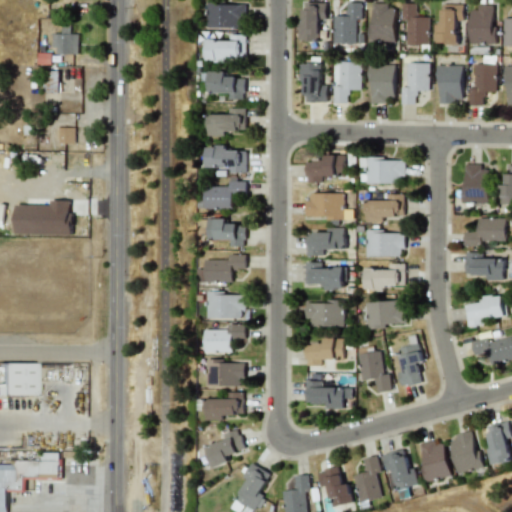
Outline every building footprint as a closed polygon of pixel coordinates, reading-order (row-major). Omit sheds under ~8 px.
[(361,19),(362,2),(346,1),(346,15),(333,15),(333,48),(346,49),(346,43),(356,43),(357,19),(361,19)] [(207,26),(245,27),(245,3),(207,2),(207,26)] [(326,2),(304,2),(304,21),(298,21),(298,41),(319,41),(320,18),(326,19),(326,2)] [(395,41),(396,4),(371,3),(370,40),(395,41)] [(429,44),(429,16),(416,16),(417,3),(402,3),(401,20),(406,20),(406,44),(429,44)] [(438,42),(458,43),(458,20),(463,20),(464,4),(439,4),(438,42)] [(470,6),(469,44),(496,44),(497,27),(493,27),(493,6),(470,6)] [(511,17),(504,17),(503,45),(511,45),(511,17)] [(78,34),(70,33),(70,26),(62,26),(62,33),(54,33),(53,53),(78,54),(78,34)] [(207,39),(207,59),(245,60),(246,34),(230,34),(229,39),(207,39)] [(361,89),(361,61),(339,61),(339,85),(334,85),(333,102),(348,102),(349,89),(361,89)] [(321,84),(321,63),(300,62),(299,80),(305,80),(304,101),(327,101),(327,84),(321,84)] [(407,86),(401,86),(401,103),(416,103),(416,90),(429,90),(429,62),(406,63),(407,86)] [(484,105),(484,91),(497,91),(498,63),(475,62),(475,87),(469,87),(469,104),(484,105)] [(395,64),(368,64),(368,80),(372,81),(372,102),(394,102),(395,64)] [(463,65),(439,64),(438,102),(462,102),(463,65)] [(206,91),(229,92),(229,98),(244,99),(245,77),(225,77),(226,71),(207,71),(206,91)] [(228,114),(207,113),(207,135),(225,135),(225,130),(245,130),(246,108),(228,107),(228,114)] [(75,127),(57,127),(57,143),(75,143),(75,127)] [(207,145),(206,167),(229,167),(229,172),(246,172),(246,150),(226,150),(227,145),(207,145)] [(322,175),(344,175),(344,154),(324,154),(324,160),(306,160),(306,182),(322,182),(322,175)] [(366,183),(404,182),(403,159),(385,160),(385,156),(360,156),(360,166),(366,166),(366,183)] [(463,201),(487,202),(488,165),(464,165),(463,201)] [(500,184),(500,203),(511,203),(511,196),(511,165),(505,165),(506,184),(500,184)] [(229,185),(204,185),(205,208),(238,207),(238,194),(246,194),(246,180),(237,180),(237,175),(229,176),(229,185)] [(306,217),(344,218),(344,193),(307,192),(306,217)] [(404,216),(404,193),(387,193),(387,199),(365,200),(365,221),(384,221),(384,216),(404,216)] [(71,235),(72,200),(51,200),(51,205),(16,205),(15,234),(71,235)] [(505,217),(478,217),(478,231),(464,231),(464,245),(480,245),(480,240),(506,240),(505,217)] [(230,239),(230,245),(246,245),(245,224),(227,224),(227,218),(207,218),(208,239),(230,239)] [(324,248),(344,248),(345,227),(327,227),(327,232),(306,232),(306,254),(324,255),(324,248)] [(367,230),(366,255),(403,256),(404,231),(367,230)] [(483,258),(483,252),(466,252),(465,274),(486,274),(486,280),(504,280),(504,258),(483,258)] [(229,259),(205,259),(205,269),(197,268),(197,280),(232,281),(233,269),(246,269),(246,254),(229,254),(229,259)] [(305,284),(324,284),(324,288),(345,288),(345,267),(322,267),(322,262),(305,262),(305,284)] [(405,288),(405,263),(388,262),(388,268),(367,268),(366,287),(405,288)] [(207,318),(241,318),(241,310),(245,310),(245,294),(225,294),(225,291),(207,290),(207,318)] [(506,315),(504,294),(483,296),(483,302),(465,304),(467,325),(484,324),(484,318),(506,315)] [(345,301),(307,300),(307,325),(344,326),(345,301)] [(367,328),(385,327),(385,323),(401,323),(401,300),(367,301),(367,328)] [(205,329),(204,351),(232,352),(232,337),(246,337),(246,324),(229,323),(228,329),(205,329)] [(488,336),(471,341),(475,355),(487,351),(491,364),(511,358),(511,335),(489,342),(488,336)] [(344,338),(324,337),(324,343),(305,343),(305,365),(321,365),(321,359),(344,359),(344,338)] [(398,347),(402,370),(398,370),(401,386),(422,382),(420,368),(423,368),(419,343),(398,347)] [(375,378),(376,392),(392,390),(389,372),(384,373),(381,350),(358,353),(361,380),(375,378)] [(245,362),(223,362),(223,359),(207,359),(206,385),(245,385),(245,362)] [(34,363),(0,363),(0,376),(0,394),(33,396),(34,363)] [(322,387),(322,380),(305,380),(306,403),(326,403),(326,408),(344,408),(344,398),(352,398),(351,386),(322,387)] [(228,398),(205,398),(205,419),(223,419),(224,414),(244,414),(244,392),(228,391),(228,398)] [(492,447),(488,448),(491,465),(511,460),(511,455),(508,439),(511,438),(508,421),(487,426),(492,447)] [(223,434),(225,439),(205,446),(212,467),(232,460),(230,454),(245,449),(239,429),(223,434)] [(483,467),(474,431),(450,437),(459,473),(483,467)] [(422,465),(427,482),(453,474),(443,438),(420,445),(426,464),(422,465)] [(388,471),(394,470),(398,489),(420,484),(416,467),(411,468),(406,449),(384,454),(388,471)] [(0,511),(7,511),(8,489),(26,489),(26,481),(60,481),(60,452),(40,452),(40,460),(7,460),(7,464),(0,463),(0,511)] [(354,475),(361,502),(384,496),(378,472),(382,471),(377,454),(363,458),(366,472),(354,475)] [(249,480),(238,497),(259,510),(267,497),(260,494),(272,474),(253,462),(244,477),(249,480)] [(350,483),(343,484),(340,466),(318,470),(321,486),(328,484),(332,506),(354,502),(350,483)] [(307,511),(306,490),(311,490),(310,474),(295,475),(296,489),(284,490),(285,511),(307,511)] [(232,508),(239,511),(253,511),(255,508),(237,499),(232,508)]
